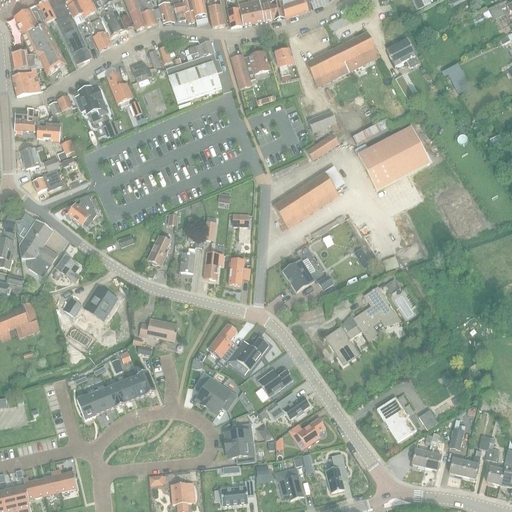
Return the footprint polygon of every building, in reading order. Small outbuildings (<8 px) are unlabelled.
[(49,0),(47,1),(56,19),(57,23),(56,23),(76,66),(91,60),(76,25),(74,20),(72,17),(63,0),(49,0)] [(76,0),(63,0),(72,17),(74,20),(82,16),(83,16),(78,4),(76,0)] [(89,0),(76,0),(78,4),(83,16),(82,16),(84,21),(91,37),(97,48),(100,53),(111,48),(107,37),(93,6),(92,6),(89,0)] [(89,0),(92,6),(93,6),(95,10),(104,6),(102,3),(100,3),(98,0),(89,0)] [(123,0),(136,32),(144,29),(141,16),(139,12),(140,11),(135,0),(123,0)] [(135,0),(140,11),(139,12),(141,16),(144,29),(158,26),(149,0),(135,0)] [(156,0),(163,25),(174,24),(169,5),(167,0),(156,0)] [(182,0),(183,4),(173,6),(177,24),(187,21),(187,24),(195,23),(195,22),(190,1),(190,0),(182,0)] [(190,0),(190,1),(195,22),(206,20),(201,0),(190,0)] [(268,0),(265,0),(258,1),(263,24),(274,22),(268,0)] [(280,0),(268,0),(274,22),(284,19),(280,0)] [(280,0),(284,19),(285,19),(285,20),(295,17),(308,13),(304,0),(280,0)] [(329,5),(326,0),(309,0),(313,11),(329,5)] [(420,0),(415,0),(414,1),(418,11),(424,8),(420,0)] [(498,4),(487,10),(490,17),(501,11),(501,10),(506,7),(510,14),(511,12),(511,0),(509,0),(511,4),(509,5),(508,3),(499,7),(499,6),(498,4)] [(47,1),(36,7),(45,27),(47,26),(47,24),(56,19),(47,1)] [(258,1),(248,4),(253,26),(263,24),(258,1)] [(248,4),(238,6),(239,10),(242,28),(242,29),(253,26),(248,4)] [(36,57),(40,62),(45,73),(47,78),(65,65),(45,27),(36,7),(16,17),(14,20),(22,36),(32,56),(36,57)] [(208,9),(211,27),(212,30),(225,28),(221,7),(208,9)] [(239,10),(227,12),(231,30),(242,28),(239,10)] [(110,44),(119,40),(108,16),(106,17),(109,22),(102,25),(110,44)] [(119,40),(127,37),(119,18),(112,21),(110,16),(108,16),(119,40)] [(120,19),(125,30),(132,27),(127,16),(120,19)] [(511,33),(499,41),(501,45),(511,39),(511,33)] [(367,34),(336,49),(348,74),(379,58),(367,34)] [(91,37),(85,39),(91,50),(97,48),(91,37)] [(386,51),(395,68),(406,62),(410,69),(419,65),(406,41),(386,51)] [(195,60),(214,54),(210,43),(200,46),(188,49),(190,56),(191,55),(193,61),(195,60)] [(159,51),(164,66),(172,63),(167,49),(159,51)] [(348,74),(336,49),(305,64),(318,89),(348,74)] [(275,55),(278,69),(279,69),(281,78),(290,76),(288,68),(295,66),(293,59),(290,59),(288,52),(275,55)] [(27,53),(12,55),(15,73),(30,70),(31,73),(36,71),(37,74),(40,74),(45,73),(40,62),(37,63),(37,64),(34,64),(33,57),(30,58),(29,56),(27,53)] [(149,55),(154,70),(160,67),(155,53),(149,55)] [(264,53),(243,59),(250,82),(255,81),(254,76),(269,72),(264,53)] [(214,54),(195,60),(196,61),(181,65),(176,67),(165,70),(176,105),(221,91),(219,83),(215,72),(219,71),(216,62),(215,62),(213,56),(214,55),(214,54)] [(252,88),(250,82),(243,59),(243,56),(231,60),(240,91),(252,88)] [(131,69),(135,79),(136,83),(152,77),(149,70),(146,71),(143,65),(131,69)] [(12,78),(14,89),(39,84),(37,74),(36,71),(31,73),(31,74),(12,78)] [(126,85),(122,86),(117,73),(106,78),(117,105),(132,99),(126,85)] [(395,81),(403,95),(410,91),(402,77),(395,81)] [(39,84),(14,89),(17,98),(41,93),(39,84)] [(100,117),(108,114),(99,90),(93,93),(91,88),(78,93),(79,97),(75,99),(81,113),(85,112),(87,115),(89,114),(90,117),(98,114),(100,117)] [(328,90),(325,92),(329,100),(333,98),(328,90)] [(57,103),(49,106),(53,116),(72,109),(68,97),(57,101),(57,103)] [(130,105),(135,117),(142,115),(137,103),(130,105)] [(15,111),(14,121),(38,123),(39,118),(33,117),(34,110),(27,110),(27,112),(15,111)] [(314,120),(308,123),(312,134),(330,127),(336,125),(332,113),(314,120)] [(142,115),(135,117),(139,127),(145,124),(142,115)] [(14,131),(37,133),(37,128),(40,128),(40,123),(38,123),(14,121),(14,131)] [(377,126),(351,140),(356,148),(390,129),(385,121),(377,126)] [(111,131),(107,132),(110,138),(119,134),(115,123),(109,125),(111,131)] [(37,133),(37,139),(52,141),(51,143),(59,143),(61,125),(45,124),(45,129),(40,128),(37,128),(37,133)] [(357,156),(376,192),(430,164),(411,128),(357,156)] [(306,153),(313,162),(339,145),(333,136),(306,153)] [(498,138),(489,142),(492,149),(501,145),(498,138)] [(70,142),(61,146),(66,156),(75,152),(70,142)] [(21,152),(25,170),(39,167),(34,149),(21,152)] [(64,153),(57,156),(59,162),(67,158),(66,157),(64,153)] [(44,164),(48,174),(60,170),(56,159),(44,164)] [(42,177),(43,179),(33,183),(37,194),(47,190),(48,193),(63,186),(57,171),(42,177)] [(273,207),(288,230),(339,197),(324,174),(273,207)] [(75,206),(67,216),(82,227),(88,218),(92,221),(97,216),(93,209),(94,209),(87,197),(79,201),(80,204),(79,205),(77,208),(75,206)] [(232,229),(248,229),(248,216),(233,216),(232,229)] [(24,223),(16,225),(17,233),(21,262),(27,261),(28,269),(42,279),(51,266),(57,256),(47,249),(45,252),(41,250),(53,232),(36,221),(35,222),(28,217),(24,223)] [(168,227),(176,228),(177,218),(169,217),(168,227)] [(4,230),(13,233),(15,223),(6,221),(4,230)] [(203,241),(214,242),(216,224),(206,223),(203,241)] [(0,266),(0,267),(9,270),(11,262),(9,261),(15,235),(4,233),(2,240),(0,239),(0,259),(2,260),(0,266)] [(167,242),(169,239),(164,236),(162,240),(158,238),(148,262),(151,263),(151,265),(155,267),(157,266),(160,268),(168,251),(166,250),(169,243),(167,242)] [(188,236),(187,243),(195,243),(195,249),(202,250),(203,237),(197,237),(188,236)] [(119,242),(122,249),(133,244),(130,237),(119,242)] [(180,274),(192,275),(194,257),(194,251),(189,251),(188,256),(182,256),(180,274)] [(205,264),(204,281),(217,282),(218,267),(222,268),(224,257),(206,255),(205,264)] [(74,275),(80,268),(65,257),(55,270),(57,271),(53,275),(58,279),(62,275),(75,285),(79,279),(74,275)] [(230,268),(228,286),(241,288),(242,281),(249,281),(250,270),(243,270),(244,262),(231,261),(230,268)] [(300,261),(282,272),(296,294),(314,283),(300,261)] [(368,261),(362,265),(365,270),(371,266),(368,261)] [(7,283),(22,286),(23,280),(9,276),(7,283)] [(327,277),(317,283),(323,292),(333,285),(327,277)] [(0,299),(5,301),(9,286),(0,283),(0,299)] [(84,309),(103,322),(117,300),(98,288),(84,309)] [(358,326),(344,335),(349,342),(362,333),(365,337),(373,332),(371,329),(381,322),(385,328),(400,323),(378,290),(365,298),(373,311),(368,314),(367,312),(354,321),(358,326)] [(64,311),(74,318),(81,307),(71,300),(64,311)] [(0,341),(0,343),(10,339),(9,333),(15,331),(19,339),(40,332),(31,303),(0,314),(0,341)] [(139,337),(147,339),(147,336),(173,342),(177,326),(150,321),(149,327),(142,325),(139,337)] [(227,326),(208,351),(220,360),(216,365),(222,370),(227,363),(238,349),(229,343),(237,333),(235,332),(236,330),(230,326),(229,327),(227,326)] [(340,329),(326,339),(335,353),(336,352),(338,356),(337,357),(344,366),(359,356),(349,342),(344,335),(340,329)] [(238,349),(227,363),(233,368),(237,363),(249,372),(268,347),(259,339),(252,349),(243,342),(238,349)] [(139,348),(137,354),(150,357),(152,351),(139,348)] [(127,354),(120,357),(121,358),(123,364),(130,361),(128,354),(127,354)] [(198,354),(194,360),(200,364),(204,357),(198,354)] [(472,361),(467,364),(471,371),(475,369),(472,361)] [(272,372),(257,383),(268,399),(293,382),(286,372),(277,378),(272,372)] [(137,377),(145,398),(156,394),(147,373),(137,377)] [(447,373),(442,377),(447,383),(451,379),(447,373)] [(221,387),(206,376),(204,375),(195,389),(194,390),(200,395),(196,400),(202,404),(201,406),(206,410),(221,387)] [(137,377),(136,377),(137,378),(128,382),(127,380),(126,380),(135,401),(144,397),(145,398),(137,377)] [(135,401),(126,380),(116,384),(125,406),(126,406),(125,405),(135,401)] [(125,406),(116,384),(117,386),(107,390),(115,410),(125,406)] [(206,410),(210,413),(212,411),(218,415),(221,409),(226,413),(237,398),(221,387),(206,410)] [(115,410),(107,390),(97,394),(105,413),(114,409),(115,410)] [(467,393),(452,402),(455,407),(470,398),(467,393)] [(87,397),(95,418),(96,418),(95,417),(105,413),(97,394),(87,398),(87,397)] [(279,407),(269,413),(274,422),(284,415),(289,422),(296,417),(297,419),(304,414),(303,412),(310,407),(303,398),(297,402),(292,395),(278,405),(279,407)] [(95,418),(87,397),(76,401),(85,422),(95,418)] [(377,411),(397,443),(416,432),(395,399),(377,411)] [(419,418),(428,432),(438,425),(430,411),(419,418)] [(263,413),(258,417),(261,421),(266,418),(263,413)] [(298,426),(288,433),(292,439),(297,435),(306,449),(320,440),(317,436),(325,430),(318,420),(302,431),(298,426)] [(455,422),(454,430),(459,431),(464,432),(465,428),(458,427),(459,423),(455,422)] [(225,443),(225,448),(253,445),(250,426),(232,428),(233,434),(226,435),(227,442),(225,443)] [(445,428),(442,445),(449,447),(453,430),(445,428)] [(449,449),(455,450),(460,452),(464,432),(459,431),(454,430),(449,449)] [(479,450),(487,452),(490,440),(482,438),(479,450)] [(490,440),(487,452),(488,452),(486,461),(497,464),(500,452),(492,451),(495,441),(490,440)] [(225,448),(226,453),(229,453),(229,460),(236,460),(237,466),(255,463),(253,445),(225,448)] [(428,454),(424,469),(432,471),(437,472),(441,457),(443,449),(430,446),(428,454)] [(412,466),(424,469),(428,454),(416,451),(412,466)] [(466,462),(462,478),(474,481),(481,453),(476,452),(474,458),(473,457),(472,464),(466,462)] [(503,472),(500,487),(511,489),(511,471),(511,467),(511,452),(507,452),(507,455),(505,462),(503,472)] [(335,470),(325,473),(331,495),(344,492),(340,477),(346,476),(341,456),(332,459),(335,470)] [(298,459),(292,461),(294,470),(301,468),(298,459)] [(449,475),(462,478),(466,462),(453,459),(449,475)] [(267,467),(256,468),(257,477),(268,476),(267,467)] [(487,484),(500,487),(503,472),(490,468),(487,484)] [(296,470),(274,475),(277,484),(285,482),(288,497),(290,502),(303,499),(296,470)] [(60,471),(55,472),(60,494),(77,490),(73,473),(61,476),(60,471)] [(55,472),(51,473),(52,478),(40,481),(44,498),(60,494),(55,472)] [(155,478),(150,479),(150,487),(156,486),(162,485),(165,485),(165,477),(161,478),(155,478)] [(23,480),(30,511),(28,502),(44,498),(40,481),(28,483),(27,479),(23,480)] [(30,511),(23,480),(22,480),(24,487),(13,490),(17,511),(30,511)] [(245,488),(220,491),(222,508),(248,505),(247,496),(253,496),(251,483),(245,483),(245,488)] [(193,485),(174,486),(175,506),(176,506),(176,511),(187,511),(187,505),(194,504),(193,485)] [(17,511),(13,490),(1,493),(5,511),(17,511)]
